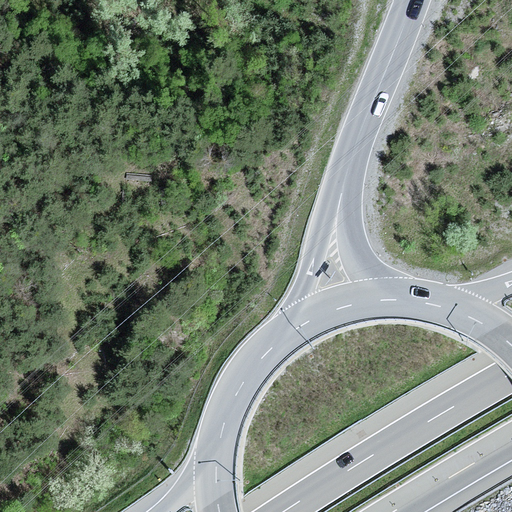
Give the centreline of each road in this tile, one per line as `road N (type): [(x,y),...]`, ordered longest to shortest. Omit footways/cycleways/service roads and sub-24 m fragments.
road 1 (motorway): [(511,372),(280,511)]
road 2 (primary): [(337,215),(411,0)]
road 3 (primary): [(285,330),(240,378),(222,414),(214,460)]
road 4 (motorway): [(394,511),(511,442)]
road 5 (primary): [(337,215),(285,330)]
